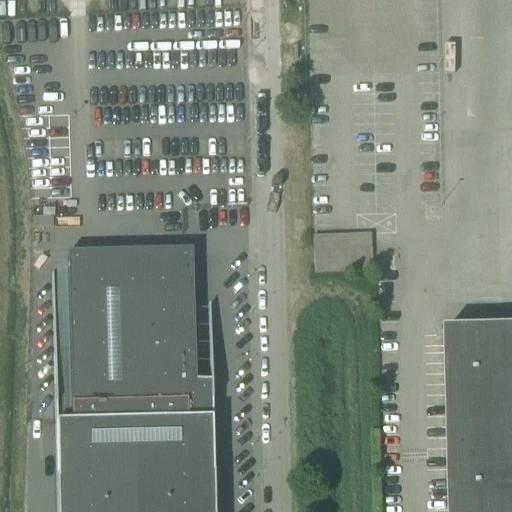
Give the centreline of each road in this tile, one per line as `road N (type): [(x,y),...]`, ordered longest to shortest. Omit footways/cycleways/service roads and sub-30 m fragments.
road 1 (unclassified): [(263,0),(276,511)]
road 2 (unknown): [(395,224),(359,223),(336,205),(325,0)]
road 3 (unknown): [(219,246),(226,511)]
road 4 (unknown): [(87,249),(80,53)]
road 5 (unknown): [(389,52),(395,224)]
road 6 (unknown): [(219,246),(87,249)]
